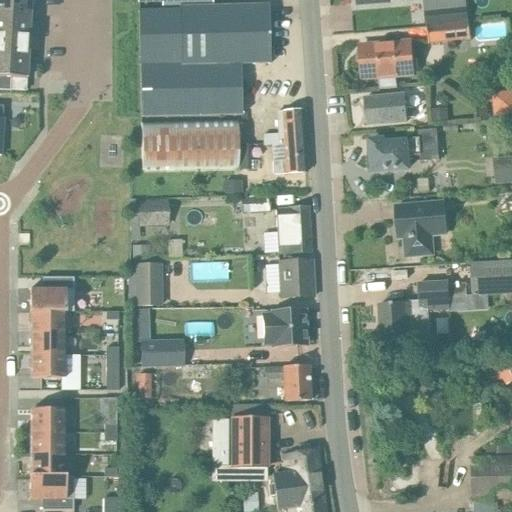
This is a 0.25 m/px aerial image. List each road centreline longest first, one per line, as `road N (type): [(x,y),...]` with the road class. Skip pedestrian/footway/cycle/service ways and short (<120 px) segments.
road 1 (tertiary): [(348,511),(308,0)]
road 2 (residential): [(0,202),(81,104),(80,0)]
